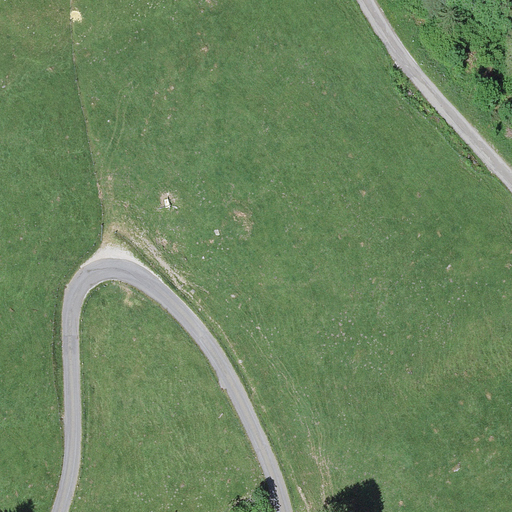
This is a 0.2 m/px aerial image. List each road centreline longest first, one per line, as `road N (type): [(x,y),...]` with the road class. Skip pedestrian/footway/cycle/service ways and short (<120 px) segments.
road 1 (unclassified): [(59,511),(75,440),(73,300),(89,274),(107,267),(146,279),(211,346),(285,511)]
road 2 (unclassified): [(511,180),(432,96),(364,0)]
